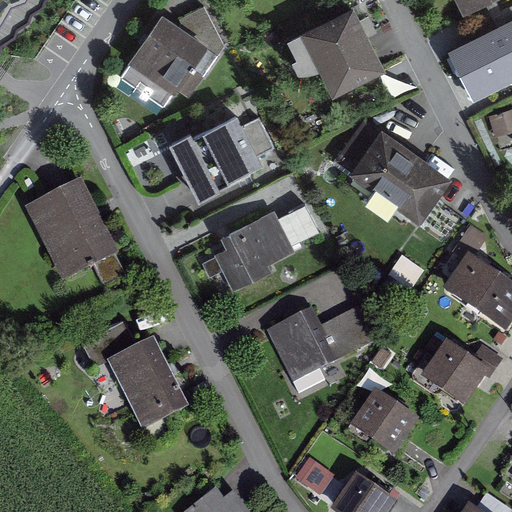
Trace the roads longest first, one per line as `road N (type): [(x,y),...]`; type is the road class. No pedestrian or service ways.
road 1 (residential): [(300,511),(248,429),(82,110),(64,92)]
road 2 (residential): [(511,231),(393,0)]
